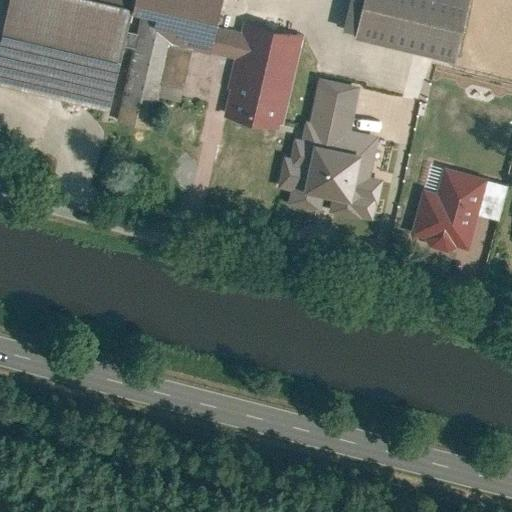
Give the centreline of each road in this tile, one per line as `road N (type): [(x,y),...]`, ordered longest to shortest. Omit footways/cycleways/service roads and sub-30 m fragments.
road 1 (primary): [(0,347),(511,482)]
road 2 (unclassified): [(0,190),(511,324)]
